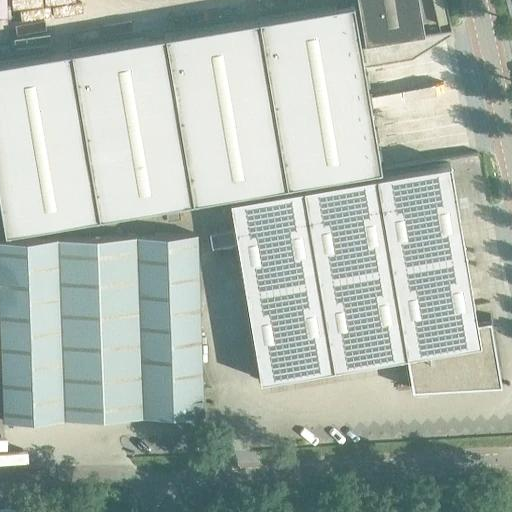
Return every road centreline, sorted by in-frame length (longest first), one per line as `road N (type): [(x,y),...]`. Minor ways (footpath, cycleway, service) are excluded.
road 1 (unclassified): [(145,475),(511,460)]
road 2 (unclassified): [(0,482),(145,475)]
road 3 (unclassified): [(511,138),(481,0)]
